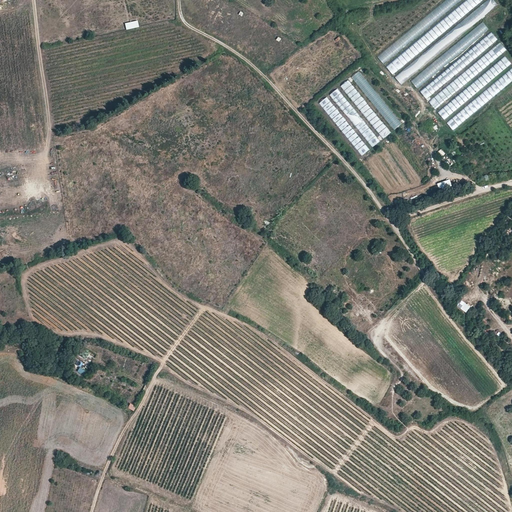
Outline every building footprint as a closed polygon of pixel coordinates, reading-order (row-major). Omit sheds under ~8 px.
[(399,83),(499,7),(492,0),(393,75),(399,83)] [(137,21),(125,24),(126,30),(139,27),(137,21)] [(484,24),(411,81),(416,88),(488,30),(484,24)] [(425,98),(498,41),(492,34),(419,91),(425,98)] [(377,57),(382,63),(408,43),(403,37),(377,57)] [(434,108),(507,51),(501,44),(428,101),(434,108)] [(505,57),(437,112),(443,119),(511,64),(505,57)] [(484,102),(511,81),(511,71),(479,95),(484,102)] [(393,131),(399,126),(359,72),(353,76),(393,131)] [(382,140),(390,134),(350,80),(341,85),(382,140)] [(372,147),(378,142),(338,89),(330,95),(335,101),(332,104),(327,97),(320,102),(360,154),(366,149),(350,129),(355,125),(372,147)] [(480,98),(447,123),(451,129),(485,104),(480,98)] [(437,152),(449,168),(455,163),(444,147),(437,152)] [(450,179),(437,184),(440,191),(452,186),(450,179)] [(457,306),(466,313),(470,308),(461,300),(457,306)] [(77,372),(83,376),(86,371),(80,368),(77,372)]
